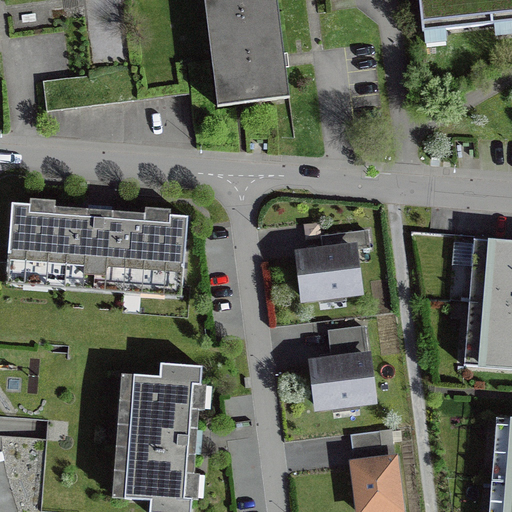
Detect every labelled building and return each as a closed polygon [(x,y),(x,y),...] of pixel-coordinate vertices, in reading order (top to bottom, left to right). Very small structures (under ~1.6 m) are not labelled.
[(203,0),(217,111),(290,102),(286,69),(290,68),(289,61),(288,53),(284,54),(277,0),(203,0)] [(511,0),(418,0),(422,35),(424,35),(425,45),(447,43),(446,32),(494,27),(495,39),(511,36),(511,0)] [(190,95),(187,64),(42,82),(46,113),(56,111),(61,111),(70,110),(76,109),(84,108),(90,107),(98,106),(104,105),(111,105),(118,104),(126,103),(132,102),(140,101),(147,100),(153,99),(161,98),(169,97),(175,97),(184,95),(190,95)] [(30,208),(10,207),(6,272),(184,285),(189,220),(170,219),(170,224),(111,220),(111,214),(100,213),(88,213),(87,218),(30,214),(30,208)] [(322,249),(294,253),(301,307),(364,299),(358,249),(371,247),(369,231),(320,237),(322,249)] [(478,373),(511,375),(511,244),(474,242),(474,245),(454,243),(452,267),(471,269),(463,369),(478,370),(478,373)] [(331,359),(368,355),(365,327),(327,332),(331,359)] [(331,359),(308,362),(314,415),(378,408),(371,354),(368,355),(331,359)] [(202,388),(204,368),(159,364),(158,380),(134,378),(124,503),(151,505),(150,511),(192,511),(193,504),(185,503),(189,456),(196,456),(197,445),(198,431),(190,430),(194,388),(202,388)] [(487,511),(511,511),(511,421),(495,420),(487,511)] [(350,435),(354,462),(395,457),(392,430),(350,435)] [(405,511),(398,456),(395,457),(354,462),(349,463),(355,511),(405,511)]
